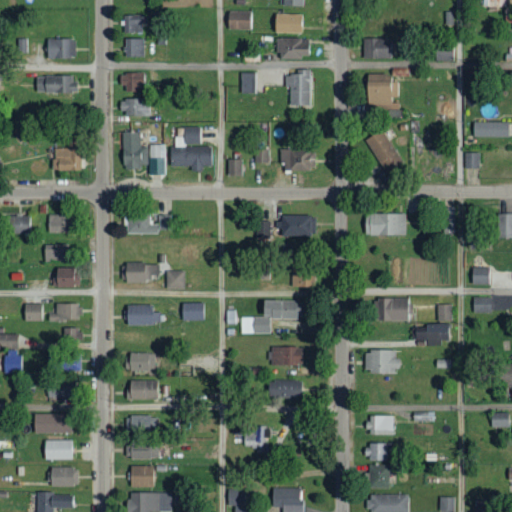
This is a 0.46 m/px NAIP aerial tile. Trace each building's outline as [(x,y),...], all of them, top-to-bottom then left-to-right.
[(250,29),(251,11),(227,11),(227,29),(250,29)] [(302,33),(302,14),(275,13),(274,32),(302,33)] [(144,32),(144,15),(125,15),(125,33),(144,32)] [(308,38),(277,37),(277,57),(308,58),(308,38)] [(75,39),(45,38),(45,57),(75,58),(75,39)] [(144,38),(125,38),(125,56),(143,57),(144,38)] [(391,58),(390,38),(363,38),(363,58),(391,58)] [(453,45),(435,44),(435,60),(452,61),(453,45)] [(244,52),(244,62),(259,62),(259,52),(244,52)] [(289,105),(310,105),(309,69),(295,69),(296,74),(285,75),(285,86),(289,86),(289,105)] [(144,72),(121,73),(122,89),(144,89),(144,72)] [(240,93),(256,93),(256,73),(240,72),(240,93)] [(366,109),(399,108),(398,102),(390,102),(390,73),(365,74),(366,109)] [(75,75),(36,75),(35,92),(75,92),(75,75)] [(121,115),(149,115),(149,98),(121,98),(121,115)] [(508,122),(473,121),(472,136),(507,137),(508,122)] [(212,145),(201,145),(201,126),(175,127),(175,146),(170,147),(171,166),(191,165),(191,171),(202,171),(202,165),(212,165),(212,145)] [(401,162),(383,129),(366,138),(383,172),(401,162)] [(123,131),(122,167),(146,167),(147,146),(140,146),(140,131),(123,131)] [(165,158),(165,145),(149,145),(149,158),(165,158)] [(56,170),(80,170),(80,147),(55,148),(56,170)] [(269,162),(269,149),(255,148),(255,162),(269,162)] [(314,169),(314,148),(279,149),(280,170),(314,169)] [(479,167),(479,152),(464,152),(464,167),(479,167)] [(242,175),(242,159),(227,158),(227,175),(242,175)] [(454,207),(440,208),(441,233),(455,233),(454,207)] [(3,233),(29,233),(30,214),(3,213),(3,233)] [(404,213),(363,213),(364,235),(405,234),(404,213)] [(511,213),(497,213),(497,237),(511,236),(511,213)] [(48,232),(68,232),(68,214),(48,215),(48,232)] [(170,232),(170,215),(158,215),(157,222),(149,222),(149,214),(126,214),(125,232),(170,232)] [(315,216),(281,215),(280,235),(315,237),(315,216)] [(270,221),(257,221),(256,236),(269,236),(270,221)] [(69,243),(44,244),(44,260),(69,260),(69,243)] [(124,263),(124,280),(158,279),(158,263),(124,263)] [(73,268),(54,267),(54,285),(72,285),(73,268)] [(489,284),(489,267),(471,267),(472,284),(489,284)] [(184,270),(166,270),(166,288),(184,289),(184,270)] [(292,287),(313,286),(312,271),(291,271),(292,287)] [(490,296),(472,297),(473,313),(490,312),(490,296)] [(407,298),(377,298),(377,320),(408,320),(407,298)] [(240,333),(270,333),(270,318),(302,318),(302,301),(262,300),(262,317),(240,317),(240,333)] [(204,303),(181,302),(181,320),(204,320),(204,303)] [(78,303),(53,304),(53,320),(78,320),(78,303)] [(43,321),(43,304),(23,304),(24,321),(43,321)] [(153,304),(125,305),(126,325),(159,324),(159,312),(153,312),(153,304)] [(437,320),(452,320),(451,304),(437,304),(437,320)] [(448,323),(424,324),(424,331),(414,331),(414,340),(425,339),(425,346),(441,345),(441,340),(449,339),(448,323)] [(79,340),(79,327),(64,328),(65,340),(79,340)] [(21,373),(22,355),(17,355),(17,334),(1,334),(1,349),(3,349),(3,373),(21,373)] [(302,347),(271,346),(270,364),(301,365),(302,347)] [(394,350),(365,350),(364,372),(396,373),(397,358),(394,357),(394,350)] [(155,370),(154,353),(128,353),(128,370),(155,370)] [(80,371),(81,356),(59,355),(59,371),(80,371)] [(450,359),(435,360),(436,368),(450,367),(450,359)] [(511,401),(511,364),(503,364),(503,385),(511,385),(511,395),(511,401)] [(47,397),(75,397),(75,378),(47,378),(47,397)] [(301,397),(301,379),(268,380),(269,398),(301,397)] [(158,398),(158,380),(128,380),(128,399),(158,398)] [(508,412),(490,412),(490,427),(508,426),(508,412)] [(70,433),(70,413),(33,413),(33,432),(70,433)] [(149,432),(148,415),(126,415),(126,432),(149,432)] [(392,434),(392,415),(369,415),(369,425),(368,425),(368,435),(392,434)] [(150,430),(158,429),(158,417),(150,418),(150,430)] [(265,453),(266,426),(244,425),(243,447),(255,447),(255,453),(265,453)] [(72,440),(44,439),(44,459),(72,460),(72,440)] [(387,451),(391,451),(391,443),(369,442),(368,460),(386,460),(387,451)] [(158,458),(159,444),(124,443),(124,457),(158,458)] [(153,487),(153,466),(130,465),(129,486),(153,487)] [(389,465),(367,465),(367,487),(389,488),(389,465)] [(50,485),(78,486),(78,468),(50,467),(50,485)] [(302,511),(301,488),(271,488),(272,507),(281,507),(282,511),(302,511)] [(245,511),(245,489),(227,489),(228,505),(234,505),(233,511),(245,511)] [(170,511),(171,492),(127,492),(127,511),(170,511)] [(35,510),(73,509),(72,493),(35,494),(35,510)] [(406,511),(407,494),(367,494),(367,511),(406,511)] [(454,511),(454,497),(440,497),(440,511),(454,511)]
